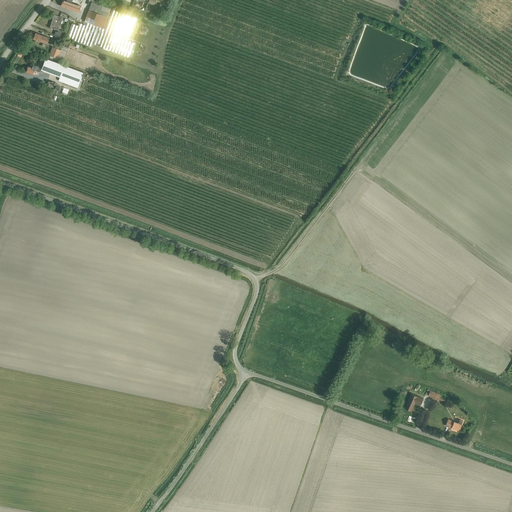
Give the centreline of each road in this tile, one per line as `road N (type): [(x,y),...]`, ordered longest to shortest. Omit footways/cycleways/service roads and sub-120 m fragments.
road 1 (unclassified): [(246,372),(234,357),(256,292),(245,271),(0,181)]
road 2 (unclassified): [(511,464),(246,372)]
road 3 (unclassified): [(155,511),(246,372)]
road 4 (unknown): [(253,278),(277,268),(355,167)]
